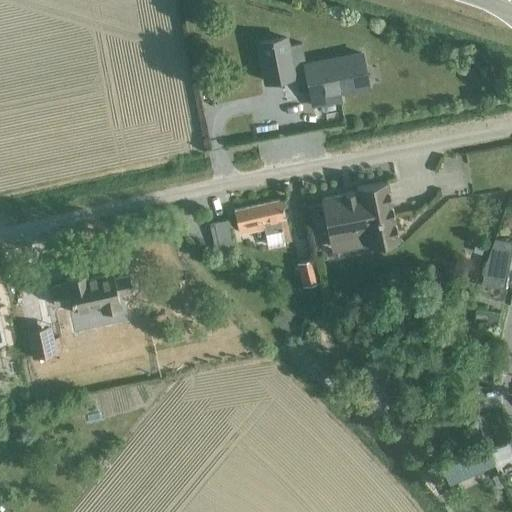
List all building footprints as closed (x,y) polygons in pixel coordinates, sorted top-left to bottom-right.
[(367,87),(361,53),(305,64),(301,43),(286,46),(285,38),(258,43),(265,82),(292,77),(292,74),(305,71),(310,98),(319,96),(320,105),(340,101),(338,92),(367,87)] [(344,194),(320,199),(329,241),(365,233),(368,245),(398,239),(386,182),(356,188),(357,192),(352,193),(352,192),(344,193),(344,194)] [(280,200),(258,205),(264,228),(262,228),(266,244),(267,248),(282,245),(282,242),(290,240),(288,233),(280,200)] [(264,228),(258,205),(234,210),(240,233),(262,228),(264,228)] [(217,254),(233,250),(227,221),(211,224),(217,254)] [(477,245),(475,252),(483,255),(486,247),(477,245)] [(303,286),(318,283),(313,259),(297,263),(303,286)] [(486,262),(482,284),(505,289),(509,266),(486,262)] [(131,289),(128,275),(113,278),(112,272),(87,278),(86,273),(64,278),(66,283),(49,287),(54,305),(70,301),(72,313),(92,308),(92,306),(99,304),(101,312),(120,308),(116,293),(131,289)] [(188,294),(184,278),(172,281),(175,297),(188,294)] [(501,313),(478,310),(476,321),(499,325),(501,313)] [(53,338),(50,325),(25,330),(31,358),(60,352),(57,337),(53,338)] [(391,371),(381,402),(400,408),(410,378),(391,371)] [(488,451),(444,469),(450,484),(494,466),(488,451)]
